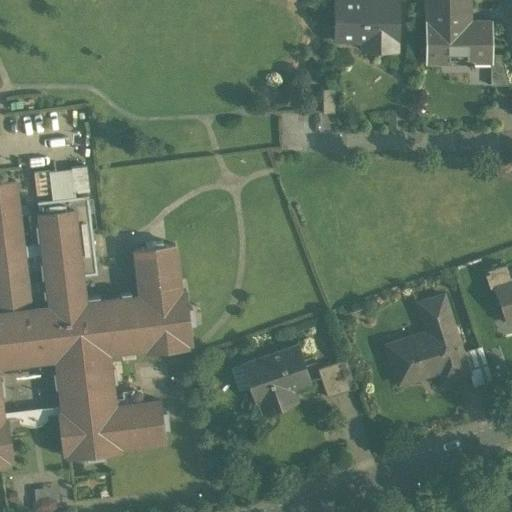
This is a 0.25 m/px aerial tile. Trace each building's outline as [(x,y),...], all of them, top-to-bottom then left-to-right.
[(397,0),(334,0),(334,39),(379,39),(379,50),(397,50),(397,0)] [(469,0),(424,0),(426,62),(468,61),(468,65),(473,65),(473,62),(490,62),(492,62),(492,53),(492,17),(470,18),(469,0)] [(500,53),(492,53),(492,62),(490,62),(490,83),(508,83),(500,53)] [(335,87),(323,87),(323,111),(335,111),(335,87)] [(86,164),(70,166),(74,192),(89,190),(86,164)] [(49,169),(33,171),(36,194),(52,192),(49,169)] [(99,295),(84,297),(81,274),(97,272),(87,194),(37,200),(42,243),(22,245),(14,179),(0,180),(0,464),(8,464),(7,458),(13,457),(8,417),(3,418),(0,395),(0,393),(4,393),(2,378),(0,377),(0,360),(0,364),(21,361),(21,365),(51,361),(50,358),(52,358),(51,353),(55,352),(58,371),(53,371),(55,386),(60,386),(63,411),(57,411),(62,451),(67,451),(68,457),(86,454),(86,459),(103,457),(102,452),(120,450),(119,444),(165,439),(164,427),(168,426),(166,410),(162,411),(160,399),(114,405),(111,381),(116,381),(114,365),(110,366),(107,346),(112,346),(112,350),(124,349),(125,353),(132,352),(132,348),(146,346),(147,352),(187,347),(186,341),(192,341),(190,323),(194,322),(192,306),(188,307),(186,289),(180,290),(174,243),(162,244),(162,240),(146,242),(146,246),(134,247),(140,295),(131,296),(130,291),(121,293),(121,297),(99,299),(99,295)] [(505,263),(484,270),(489,287),(495,285),(494,284),(510,279),(505,263)] [(511,278),(510,279),(494,284),(495,285),(500,301),(507,299),(511,315),(511,278)] [(427,330),(386,344),(398,383),(440,369),(442,378),(441,378),(442,380),(469,371),(469,370),(468,370),(462,352),(443,293),(418,301),(427,330)] [(297,345),(245,362),(257,400),(260,399),(264,411),(283,405),(281,398),(295,393),(294,387),(309,382),(297,345)] [(480,346),(462,352),(468,370),(469,370),(469,371),(473,385),(491,379),(480,346)] [(347,359),(319,368),(328,396),(356,387),(347,359)] [(40,507),(58,504),(55,484),(37,488),(40,507)]
